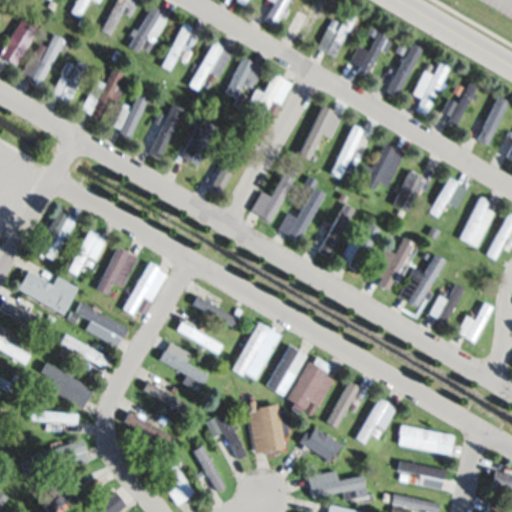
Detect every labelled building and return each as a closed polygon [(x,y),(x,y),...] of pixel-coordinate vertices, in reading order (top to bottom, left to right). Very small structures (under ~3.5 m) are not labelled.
[(50,0),(57,4),(52,11),(46,7),(50,0)] [(75,0),(100,0),(99,2),(95,0),(88,0),(78,18),(68,13),(75,0)] [(116,0),(138,0),(129,16),(122,12),(109,35),(100,30),(116,0)] [(287,0),(274,25),(264,19),(273,1),(271,0),(287,0)] [(324,0),(303,40),(295,36),(296,33),(288,29),(297,11),(307,17),(315,0),(324,0)] [(152,6),(160,10),(157,16),(165,20),(155,38),(146,33),(143,38),(150,42),(145,51),(138,47),(136,51),(128,47),(133,37),(129,34),(132,28),(138,31),(152,6)] [(355,14),(333,56),(316,47),(326,27),(335,32),(347,10),(355,14)] [(78,18),(87,23),(83,29),(75,25),(78,18)] [(336,21),(332,29),(327,26),(331,18),(336,21)] [(0,50),(19,20),(35,30),(14,64),(0,55),(0,50)] [(183,23),(191,27),(168,70),(160,66),(183,23)] [(376,29),(373,36),(366,33),(370,26),(376,29)] [(386,33),(364,76),(356,72),(358,67),(348,62),(357,44),(368,49),(378,29),(386,33)] [(63,39),(36,86),(18,76),(30,54),(31,54),(39,40),(45,43),(36,59),(38,60),(53,33),(63,39)] [(105,40),(111,44),(107,51),(101,47),(105,40)] [(214,40),(231,51),(212,83),(204,78),(197,90),(188,84),(214,40)] [(190,51),(185,60),(180,58),(185,48),(190,51)] [(114,49),(121,53),(118,59),(111,56),(114,49)] [(402,55),(417,63),(411,74),(405,70),(393,91),(377,82),(388,62),(395,67),(402,55)] [(244,57),(263,67),(254,83),(251,82),(249,86),(242,83),(233,98),(224,93),(244,57)] [(86,64),(66,102),(49,93),(60,73),(68,77),(78,59),(86,64)] [(449,65),(424,115),(413,109),(419,97),(411,93),(427,62),(430,64),(426,71),(432,74),(439,60),(449,65)] [(72,64),(66,75),(60,72),(66,61),(72,64)] [(96,78),(104,82),(112,68),(123,74),(118,83),(124,86),(120,94),(122,95),(117,104),(108,100),(97,121),(87,115),(88,113),(80,109),(96,78)] [(291,81),(268,123),(250,113),(253,107),(246,103),(255,87),(263,92),(274,71),(291,81)] [(475,82),(454,126),(445,122),(448,116),(439,111),(446,97),(451,99),(454,94),(459,96),(468,79),(475,82)] [(147,96),(128,139),(117,134),(119,129),(111,126),(122,102),(130,105),(136,91),(147,96)] [(509,101),(485,147),(474,141),(498,96),(509,101)] [(242,100),(239,107),(234,105),(237,98),(242,100)] [(317,103),(342,116),(329,139),(320,134),(315,144),(299,136),(317,103)] [(178,112),(157,156),(148,152),(151,144),(144,141),(158,111),(166,115),(170,108),(178,112)] [(218,124),(198,162),(180,153),(196,124),(192,122),(196,112),(218,124)] [(352,123),(364,130),(359,141),(367,145),(353,175),(344,170),(342,174),(330,169),(334,162),(327,159),(332,148),(338,151),(352,123)] [(493,155),(511,162),(511,161),(511,135),(502,132),(493,155)] [(401,152),(385,186),(377,182),(373,189),(364,185),(367,177),(358,172),(363,163),(373,168),(384,144),(401,152)] [(238,151),(225,174),(228,175),(224,182),(222,181),(215,192),(206,187),(208,184),(201,180),(212,162),(220,167),(231,147),(238,151)] [(320,175),(324,168),(331,172),(327,179),(320,175)] [(408,170),(422,177),(405,210),(392,203),(408,170)] [(292,178),(269,221),(249,210),(260,190),(270,196),(283,173),(292,178)] [(448,177),(467,189),(456,208),(445,201),(436,217),(427,211),(448,177)] [(282,236),(293,242),(318,195),(307,189),(282,236)] [(341,193),(346,196),(343,202),(338,200),(341,193)] [(492,211),(475,246),(458,238),(479,194),(487,198),(483,207),(492,211)] [(354,209),(327,256),(318,250),(344,203),(354,209)] [(73,220),(50,260),(43,256),(40,261),(29,255),(57,206),(68,212),(65,216),(73,220)] [(507,211),(511,213),(511,225),(494,259),(484,254),(507,211)] [(380,227),(356,270),(347,265),(349,262),(340,257),(351,238),(352,239),(356,231),(360,233),(356,241),(359,243),(371,221),(380,227)] [(432,226),(438,230),(433,237),(427,233),(432,226)] [(104,240),(94,260),(85,255),(76,274),(66,269),(87,227),(97,232),(95,236),(104,240)] [(413,241),(386,289),(376,283),(379,278),(371,273),(385,248),(394,252),(403,235),(413,241)] [(511,238),(511,243),(509,251),(503,249),(509,237),(511,238)] [(136,256),(121,286),(111,281),(105,294),(95,289),(117,246),(136,256)] [(444,258),(416,307),(406,301),(434,252),(444,258)] [(83,265),(86,259),(92,262),(90,268),(83,265)] [(149,262),(157,267),(156,269),(165,274),(143,312),(134,307),(130,315),(121,310),(149,262)] [(15,290),(26,270),(50,283),(55,275),(76,286),(61,314),(15,290)] [(464,286),(443,322),(427,313),(438,294),(445,298),(455,281),(464,286)] [(442,286),(447,289),(444,294),(439,292),(442,286)] [(10,292),(29,301),(24,310),(49,323),(45,331),(2,310),(10,292)] [(195,295),(237,318),(232,327),(190,304),(195,295)] [(80,301),(126,328),(115,347),(83,329),(88,320),(74,312),(80,301)] [(491,306),(472,341),(455,331),(464,314),(465,315),(468,310),(476,314),(483,301),(491,306)] [(65,318),(69,312),(78,318),(74,324),(65,318)] [(174,329),(179,320),(221,345),(216,354),(174,329)] [(279,333),(254,378),(242,371),(239,376),(229,370),(256,321),(279,333)] [(207,325),(203,332),(198,329),(202,322),(207,325)] [(0,324),(35,345),(24,363),(0,349),(0,324)] [(64,333),(110,359),(105,369),(58,343),(64,333)] [(167,341),(189,353),(184,363),(206,374),(202,382),(158,359),(167,341)] [(49,343),(57,347),(54,353),(46,349),(49,343)] [(305,353),(281,395),(264,384),(287,343),(305,353)] [(330,379),(310,414),(301,409),(298,414),(288,409),(292,402),(286,398),(306,361),(312,364),(316,357),(328,364),(323,374),(330,379)] [(46,387),(50,379),(39,373),(45,362),(92,388),(81,408),(46,387)] [(181,380),(184,375),(192,379),(190,384),(181,380)] [(0,377),(13,385),(7,394),(0,389),(0,377)] [(146,380),(187,404),(182,414),(140,389),(146,380)] [(349,380),(358,385),(334,428),(325,423),(349,380)] [(377,397),(394,407),(381,428),(373,423),(362,444),(353,439),(377,397)] [(251,452),(244,411),(248,411),(246,401),(255,399),(256,407),(276,404),(277,414),(287,413),(288,424),(285,424),(286,434),(282,434),(284,446),(251,452)] [(356,406),(354,412),(348,409),(351,403),(356,406)] [(27,409),(76,413),(75,423),(49,421),(48,430),(44,430),(44,421),(26,420),(27,409)] [(121,421),(127,411),(134,415),(137,411),(145,416),(142,420),(174,440),(168,450),(121,421)] [(213,415),(221,411),(225,418),(229,416),(235,427),(231,429),(244,455),(236,459),(213,415)] [(155,421),(159,414),(169,420),(165,427),(155,421)] [(211,417),(219,433),(212,437),(210,433),(205,435),(199,422),(211,417)] [(398,423),(452,434),(448,455),(394,444),(398,423)] [(197,429),(191,439),(185,435),(191,425),(197,429)] [(380,431),(376,437),(370,434),(374,427),(380,431)] [(313,428),(339,443),(329,461),(296,442),(302,432),(308,436),(313,428)] [(37,452),(81,438),(88,459),(56,469),(54,460),(41,464),(37,452)] [(192,450),(202,444),(225,485),(215,491),(192,450)] [(186,451),(205,494),(217,488),(198,446),(186,451)] [(18,459),(28,456),(33,472),(23,475),(18,459)] [(398,460),(444,469),(439,489),(396,480),(398,471),(395,471),(398,460)] [(171,461),(193,494),(175,506),(166,493),(176,486),(163,467),(171,461)] [(85,491),(108,480),(102,467),(78,479),(85,491)] [(306,475),(335,468),(337,479),(360,473),(365,493),(342,498),(340,489),(311,495),(306,475)] [(511,493),(488,487),(494,468),(511,472),(511,493)] [(78,471),(91,487),(75,499),(73,497),(53,511),(47,511),(35,496),(62,475),(66,480),(78,471)] [(83,511),(113,490),(124,505),(114,511),(83,511)] [(391,492),(438,501),(436,511),(389,502),(391,492)] [(483,511),(487,497),(509,502),(507,511),(483,511)]
